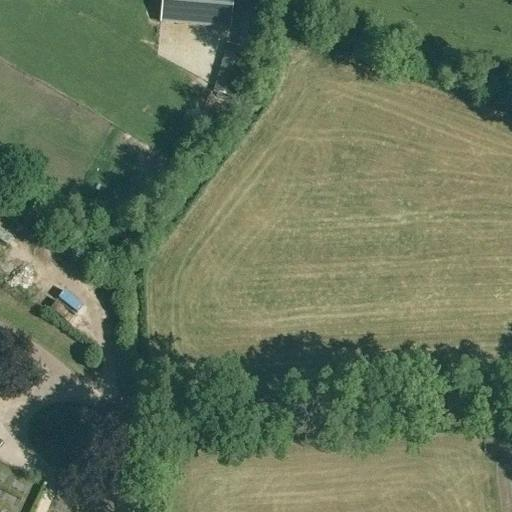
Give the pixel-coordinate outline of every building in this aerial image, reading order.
[(232,31),(233,24),(234,0),(162,0),(161,25),(232,31)] [(264,0),(242,0),(239,47),(261,48),(264,0)] [(227,44),(214,92),(233,98),(245,49),(227,44)] [(115,194),(111,199),(116,202),(120,197),(115,194)] [(84,310),(65,297),(60,304),(79,318),(84,310)]
